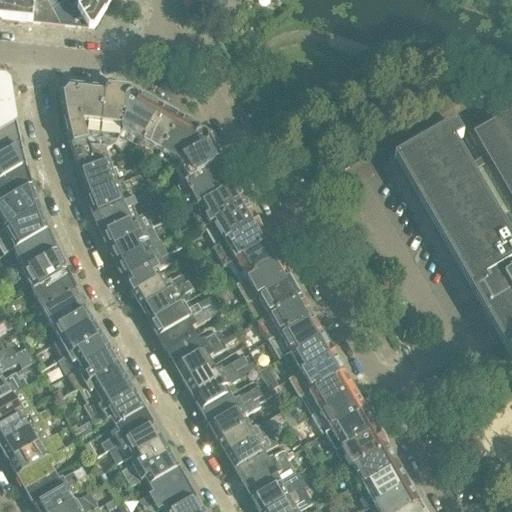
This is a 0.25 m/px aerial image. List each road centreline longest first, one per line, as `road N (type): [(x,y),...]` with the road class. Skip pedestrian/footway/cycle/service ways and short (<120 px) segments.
road 1 (residential): [(162,34),(190,55),(453,511)]
road 2 (residential): [(35,54),(45,148),(79,249),(227,511)]
road 3 (residential): [(35,54),(107,61),(162,34)]
